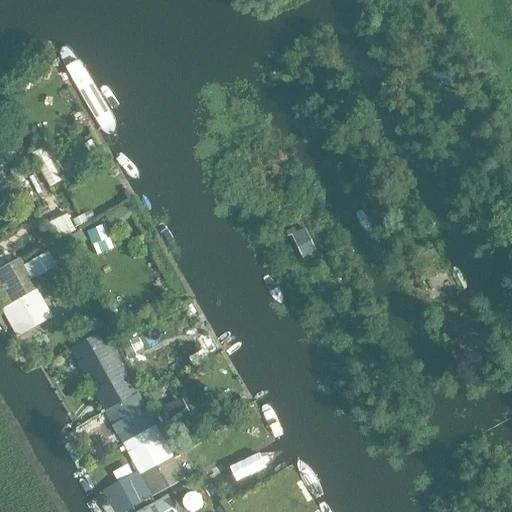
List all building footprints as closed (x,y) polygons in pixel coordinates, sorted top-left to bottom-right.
[(305,263),(318,257),(304,229),(291,236),(305,263)] [(34,277),(59,264),(51,248),(27,261),(34,277)] [(0,273),(0,304),(2,309),(36,290),(21,262),(0,273)] [(51,318),(36,290),(2,309),(17,337),(51,318)] [(102,332),(70,350),(104,411),(136,393),(102,332)] [(137,337),(122,345),(130,360),(145,352),(137,337)] [(121,443),(154,425),(136,393),(104,411),(121,443)] [(174,421),(192,411),(184,396),(166,405),(174,421)] [(121,443),(139,476),(172,458),(154,425),(121,443)] [(172,458),(139,476),(151,497),(184,479),(172,458)] [(112,511),(126,511),(150,498),(136,473),(102,494),(112,511)] [(175,511),(167,497),(140,511),(175,511)]
